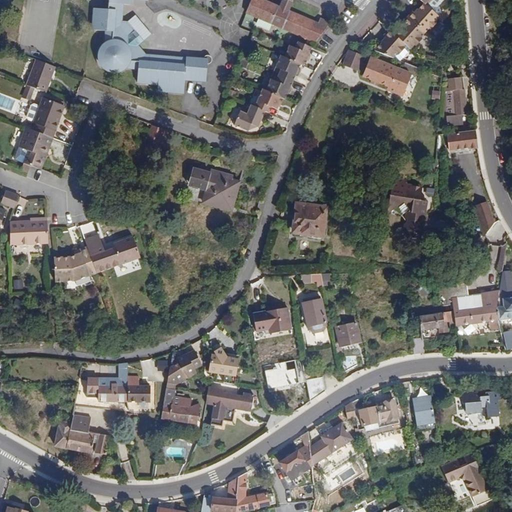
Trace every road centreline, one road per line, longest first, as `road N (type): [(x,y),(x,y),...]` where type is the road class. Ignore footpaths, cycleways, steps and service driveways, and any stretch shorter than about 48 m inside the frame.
road 1 (tertiary): [(6,445),(96,489),(156,493),(236,465),(381,375),(423,365),(511,365)]
road 2 (residential): [(0,354),(112,358),(185,337),(250,268),(290,137)]
road 3 (residential): [(14,180),(63,199),(97,100),(243,150),(290,137)]
road 4 (tertiary): [(511,222),(484,134),(475,0)]
road 5 (residential): [(290,137),(337,49),(376,0)]
